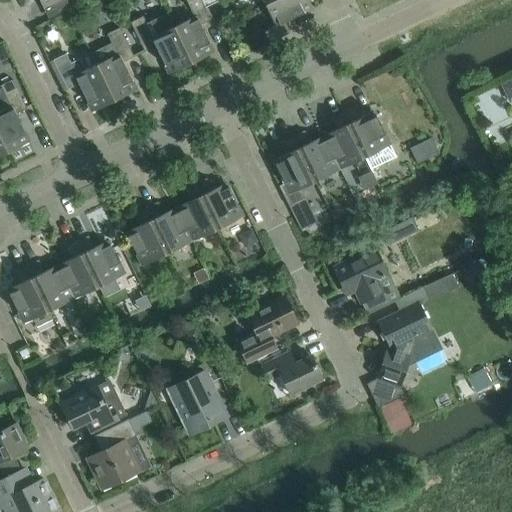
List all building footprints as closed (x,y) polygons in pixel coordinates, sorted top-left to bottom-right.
[(203,2),(201,0),(186,0),(194,15),(173,25),(191,62),(214,51),(200,24),(211,18),(203,2)] [(312,8),(308,0),(270,0),(265,3),(275,23),(262,30),(268,42),(290,32),(285,21),(312,8)] [(191,62),(173,25),(167,12),(146,22),(143,15),(130,21),(144,51),(155,45),(169,73),(191,62)] [(106,33),(111,42),(91,52),(96,63),(114,100),(136,89),(123,61),(134,56),(119,27),(106,33)] [(0,61),(8,58),(2,45),(0,46),(0,61)] [(114,100),(96,63),(85,69),(79,58),(70,62),(66,53),(53,59),(67,88),(78,83),(91,111),(114,100)] [(0,85),(1,88),(0,89),(0,137),(7,152),(29,141),(16,113),(27,108),(12,79),(0,84),(0,85)] [(390,144),(376,114),(361,121),(354,105),(342,111),(364,156),(390,144)] [(364,156),(342,111),(331,117),(337,128),(323,135),(325,139),(340,168),(364,156)] [(340,168),(325,139),(323,135),(310,141),(304,130),(293,135),(315,180),(340,168)] [(315,180),(293,135),(281,141),(289,157),(275,163),(289,193),(285,195),(284,194),(283,194),(299,227),(313,220),(298,188),(315,180)] [(431,138),(420,143),(425,153),(428,158),(439,153),(436,148),(431,138)] [(243,215),(228,186),(214,193),(207,177),(195,183),(217,228),(243,215)] [(217,228),(195,183),(184,188),(189,200),(176,206),(178,210),(192,240),(217,228)] [(192,240),(178,210),(176,206),(163,213),(157,201),(145,207),(167,252),(192,240)] [(167,252),(145,207),(134,212),(142,228),(127,235),(142,264),(167,252)] [(411,215),(397,222),(404,237),(418,230),(411,215)] [(124,273),(110,243),(96,250),(88,235),(76,240),(99,286),(99,285),(103,294),(113,290),(114,287),(110,280),(124,273)] [(99,286),(76,240),(65,246),(71,257),(57,264),(59,268),(74,298),(99,286)] [(400,297),(388,273),(375,246),(332,267),(345,294),(355,289),(367,314),(400,297)] [(74,298),(59,268),(57,264),(44,270),(38,259),(27,264),(49,310),(74,298)] [(476,262),(463,279),(476,289),(489,272),(476,262)] [(49,310),(27,264),(15,270),(23,286),(9,293),(23,322),(32,318),(36,325),(52,317),(49,310)] [(259,339),(240,348),(247,362),(276,349),(270,335),(297,322),(284,295),(246,313),(259,339)] [(387,347),(378,372),(401,380),(414,342),(411,337),(430,327),(418,302),(378,321),(390,346),(387,347)] [(310,355),(289,365),(283,354),(262,365),(268,378),(280,373),(290,393),(321,377),(310,355)] [(175,385),(168,389),(178,410),(189,433),(226,415),(205,371),(175,385)] [(72,427),(91,418),(96,429),(126,415),(115,391),(102,397),(96,385),(60,403),(72,427)] [(128,418),(101,431),(108,447),(86,457),(101,489),(140,470),(125,440),(136,435),(128,418)] [(0,474),(19,465),(14,454),(28,447),(16,422),(0,429),(0,474)] [(34,481),(27,466),(0,478),(0,508),(5,505),(8,511),(52,511),(58,509),(43,477),(34,481)]
